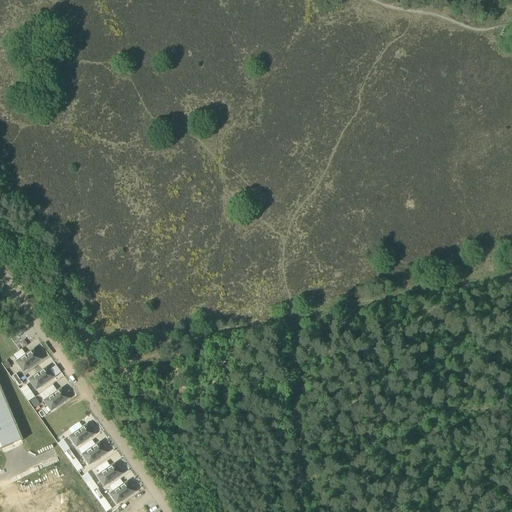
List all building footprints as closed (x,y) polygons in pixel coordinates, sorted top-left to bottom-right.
[(42,360),(34,349),(16,362),(23,373),(42,360)] [(47,367),(28,380),(36,391),(55,378),(47,367)] [(0,450),(22,441),(0,387),(0,450)] [(70,399),(62,388),(43,401),(51,412),(70,399)] [(34,398),(29,402),(34,408),(36,406),(39,404),(34,398)] [(71,434),(81,426),(78,422),(68,430),(71,434)] [(69,437),(76,448),(95,435),(87,424),(69,437)] [(108,453),(100,442),(81,455),(89,466),(108,453)] [(96,477),(104,487),(123,474),(115,463),(96,477)] [(117,505),(135,492),(128,481),(109,494),(117,505)]
